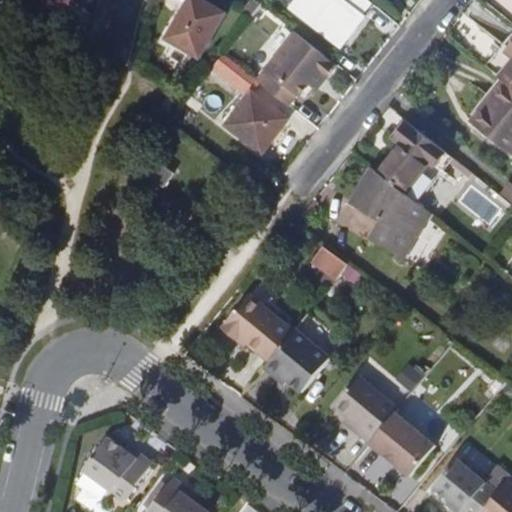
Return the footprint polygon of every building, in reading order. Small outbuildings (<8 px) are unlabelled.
[(230,15),(203,0),(192,0),(170,41),(204,60),(230,15)] [(297,33),(329,58),(340,44),(342,45),(374,5),(368,0),(302,0),(285,23),(297,33)] [(328,79),(339,65),(329,58),(297,33),(268,70),(302,97),(321,74),(328,79)] [(506,79),(511,83),(511,47),(510,50),(511,52),(511,64),(503,77),(506,79)] [(511,149),(511,83),(506,79),(474,120),(511,149)] [(231,126),(264,153),(290,120),(256,94),(231,126)] [(166,117),(176,103),(169,97),(163,107),(161,106),(157,110),(166,117)] [(435,159),(444,148),(410,120),(399,134),(406,141),(383,169),(422,201),(448,169),(441,163),(435,159)] [(441,163),(450,151),(444,148),(435,159),(441,163)] [(156,155),(146,168),(161,179),(171,166),(156,155)] [(400,250),(433,210),(422,201),(383,169),(379,166),(359,190),(386,212),(372,228),(400,250)] [(206,195),(196,208),(211,219),(221,206),(206,195)] [(342,277),(350,259),(323,246),(315,264),(342,277)] [(249,343),(271,361),(296,330),(251,294),(223,328),(238,340),(241,337),(249,343)] [(335,354),(300,325),(296,330),(271,361),(269,363),(290,380),(293,377),(307,389),(335,354)] [(249,343),(241,337),(238,340),(246,347),(249,343)] [(290,380),(269,363),(266,367),(287,384),(290,380)] [(398,412),(401,407),(362,375),(337,405),(350,416),(358,423),(354,428),(372,443),(398,412)] [(398,412),(372,443),(412,476),(438,445),(398,412)] [(354,428),(358,423),(350,416),(346,421),(354,428)] [(86,470),(127,500),(155,462),(143,452),(139,457),(127,448),(111,436),(86,470)] [(139,457),(143,452),(131,443),(127,448),(139,457)] [(483,511),(500,491),(460,458),(436,487),(453,501),(464,510),(462,511),(483,511)] [(188,486),(175,477),(171,483),(164,477),(153,491),(160,497),(148,511),(212,511),(213,511),(196,500),(184,491),(188,486)] [(500,491),(483,511),(489,511),(511,484),(511,481),(510,479),(500,491)] [(511,511),(511,484),(489,511),(511,511)] [(200,495),(188,486),(184,491),(196,500),(200,495)] [(462,511),(464,510),(453,501),(450,504),(459,511),(462,511)]
